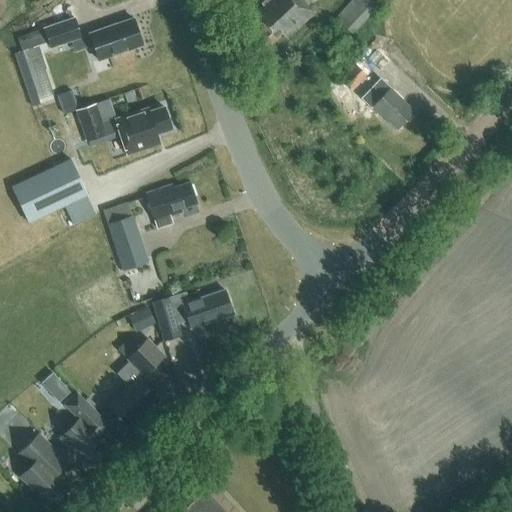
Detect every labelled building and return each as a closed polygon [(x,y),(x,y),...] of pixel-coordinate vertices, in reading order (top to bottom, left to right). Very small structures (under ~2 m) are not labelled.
[(238,0),(247,8),(255,1),(253,0),(238,0)] [(263,0),(260,3),(262,5),(253,14),(252,13),(248,18),(259,30),(254,36),(266,49),(282,34),(286,38),(312,13),(301,0),(263,0)] [(351,34),(382,0),(350,0),(334,18),(351,34)] [(44,29),(17,38),(22,51),(48,42),(50,48),(82,37),(74,17),(56,23),(43,27),(44,29)] [(98,60),(142,45),(133,18),(89,33),(98,60)] [(40,105),(22,51),(13,54),(31,108),(40,105)] [(365,75),(355,65),(341,80),(351,90),(365,75)] [(412,111),(389,89),(379,80),(361,99),(381,118),(383,116),(396,129),(403,121),(406,121),(409,117),(409,114),(412,111)] [(72,91),(57,96),(63,115),(75,111),(78,110),(72,91)] [(106,135),(95,104),(78,110),(75,111),(86,142),(106,135)] [(171,129),(164,107),(149,112),(147,109),(115,120),(127,154),(159,143),(156,134),(171,129)] [(29,223),(86,195),(70,159),(12,186),(29,223)] [(129,163),(115,168),(119,180),(133,175),(129,163)] [(180,209),(196,204),(189,183),(172,188),(171,185),(146,193),(157,229),(173,224),(170,216),(181,212),(180,209)] [(148,263),(127,202),(102,211),(123,271),(148,263)] [(190,328),(232,313),(226,294),(210,299),(209,295),(188,302),(185,292),(152,302),(164,340),(180,335),(175,318),(186,315),(190,328)] [(146,308),(134,313),(142,329),(153,323),(146,308)] [(156,399),(137,379),(141,375),(142,377),(164,355),(147,338),(125,359),(129,362),(117,374),(127,385),(107,404),(128,426),(156,399)] [(68,391),(61,383),(49,394),(56,402),(68,391)] [(77,418),(59,436),(88,466),(107,447),(95,435),(107,424),(98,415),(75,392),(63,404),(77,418)] [(37,433),(18,452),(30,464),(19,475),(48,505),(67,486),(55,474),(66,463),(58,455),(37,433)] [(178,511),(236,511),(209,483),(178,511)]
